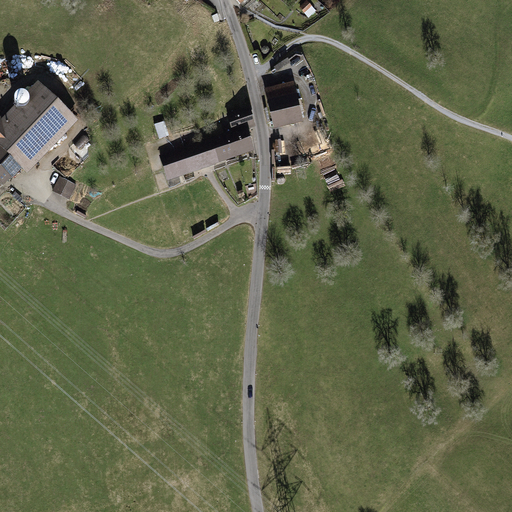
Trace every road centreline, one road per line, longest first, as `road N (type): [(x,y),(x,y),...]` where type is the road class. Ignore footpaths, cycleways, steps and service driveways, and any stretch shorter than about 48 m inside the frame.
road 1 (tertiary): [(225,0),(266,157),(248,386),(259,511)]
road 2 (track): [(250,75),(288,45),(320,38),(449,115),(511,138)]
road 3 (track): [(263,212),(240,215),(174,252),(149,251),(17,184)]
